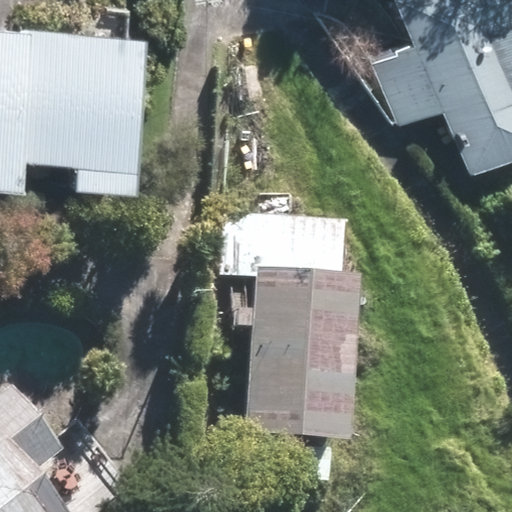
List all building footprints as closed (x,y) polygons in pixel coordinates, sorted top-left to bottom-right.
[(511,0),(400,0),(417,39),(380,54),(403,109),(440,93),(468,159),(511,140),(511,0)] [(159,65),(0,55),(0,195),(150,204),(159,65)] [(273,98),(240,97),(237,170),(270,171),(273,98)] [(347,444),(358,278),(260,272),(249,437),(347,444)] [(71,511),(0,420),(0,511),(71,511)]
